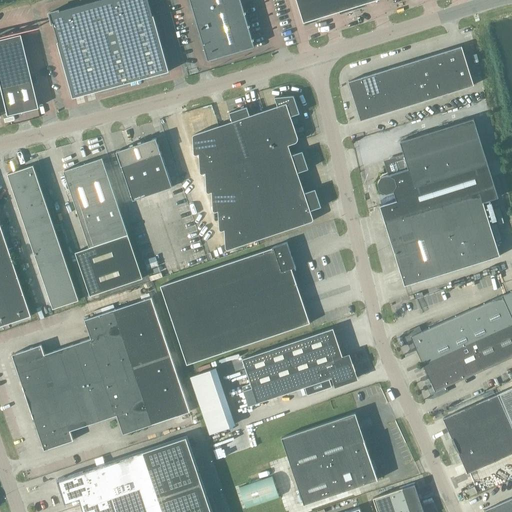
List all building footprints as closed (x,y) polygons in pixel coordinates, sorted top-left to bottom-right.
[(154,15),(153,15),(148,0),(98,0),(59,11),(59,10),(50,13),(52,23),(53,23),(59,42),(58,42),(73,98),(169,71),(154,15)] [(190,0),(208,60),(255,46),(241,0),(190,0)] [(296,0),(304,23),(305,22),(306,24),(318,20),(317,18),(340,11),(341,13),(352,10),(352,9),(354,9),(366,5),(365,4),(376,0),(296,0)] [(0,112),(5,112),(6,115),(37,108),(19,34),(0,38),(0,112)] [(361,120),(394,110),(474,85),(462,46),(349,82),(361,120)] [(199,154),(200,171),(200,172),(201,173),(202,173),(202,174),(203,174),(206,173),(207,190),(207,191),(207,192),(208,192),(209,193),(210,192),(212,192),(213,209),(213,210),(214,211),(215,211),(216,211),(218,211),(219,228),(220,229),(220,230),(221,230),(222,230),(225,230),(226,247),(226,248),(226,249),(227,249),(228,249),(229,249),(312,221),(313,221),(313,220),(313,219),(313,218),(311,210),(322,207),(316,189),(305,192),(298,173),(309,169),(303,151),(292,155),(289,145),(295,143),(296,142),(297,141),(298,140),(298,139),(298,138),(298,137),(291,116),(300,113),(294,95),(275,97),(278,106),(250,115),(247,106),(229,113),(232,122),(195,134),(194,135),(193,135),(193,136),(193,137),(194,153),(195,154),(196,155),(197,155),(199,154)] [(381,177),(378,183),(380,190),(387,194),(393,192),(394,192),(397,185),(412,180),(415,188),(489,165),(474,118),(400,141),(404,154),(390,159),(386,166),(388,174),(381,177)] [(133,143),(130,144),(131,146),(117,151),(133,200),(173,187),(156,138),(142,142),(142,141),(138,142),(139,144),(134,145),(133,143)] [(90,247),(75,252),(90,296),(143,278),(103,158),(64,171),(90,247)] [(33,165),(21,170),(8,174),(53,309),(79,300),(33,165)] [(397,201),(380,206),(385,220),(405,285),(443,273),(462,267),(481,262),(500,256),(484,202),(499,197),(489,165),(415,188),(412,180),(397,185),(394,192),(393,192),(394,192),(397,201)] [(0,326),(31,316),(0,222),(0,326)] [(161,286),(187,364),(310,323),(292,268),(295,267),(295,268),(296,268),(287,242),(273,247),(161,286)] [(407,338),(410,344),(411,347),(415,345),(423,363),(431,382),(427,383),(432,393),(434,392),(436,393),(437,395),(447,391),(445,387),(511,357),(511,316),(503,295),(421,332),(419,328),(409,332),(410,334),(409,337),(407,338)] [(12,354),(45,450),(74,440),(71,431),(117,415),(124,434),(153,424),(150,415),(173,407),(176,416),(190,411),(152,297),(114,309),(85,319),(91,338),(45,354),(42,344),(12,354)] [(344,358),(334,328),(243,359),(258,403),(305,387),(308,394),(332,386),(330,378),(334,377),(337,385),(356,378),(354,371),(356,370),(354,363),(351,363),(349,356),(344,358)] [(213,430),(234,423),(218,373),(224,371),(222,363),(195,371),(213,430)] [(509,380),(499,383),(501,391),(511,387),(509,380)] [(511,387),(498,394),(443,418),(452,438),(453,438),(457,445),(460,453),(459,453),(468,473),(511,453),(511,387)] [(356,412),(282,437),(304,504),(377,480),(378,479),(356,412)] [(212,511),(187,436),(57,480),(60,488),(61,487),(62,491),(63,496),(65,503),(82,498),(84,505),(91,502),(94,511),(212,511)] [(106,460),(105,453),(98,455),(100,462),(106,460)] [(273,476),(239,487),(246,508),(280,497),(273,476)] [(404,487),(373,498),(377,511),(424,511),(415,484),(404,487)] [(475,487),(468,490),(470,496),(477,493),(475,487)] [(511,511),(511,497),(484,510),(485,511),(511,511)]
